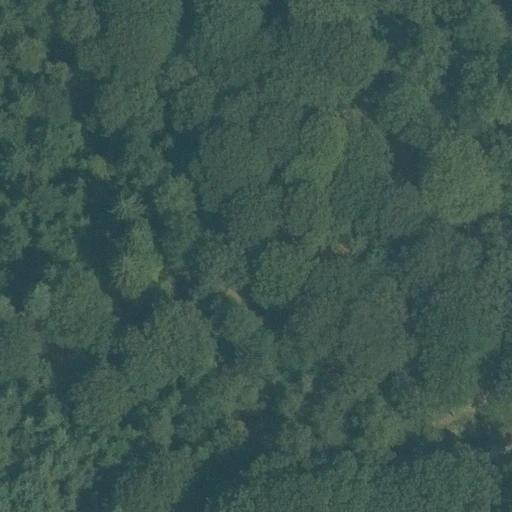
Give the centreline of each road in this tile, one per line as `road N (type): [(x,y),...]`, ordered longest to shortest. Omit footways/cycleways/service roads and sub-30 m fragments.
road 1 (track): [(363,509),(51,0)]
road 2 (track): [(359,511),(511,438)]
